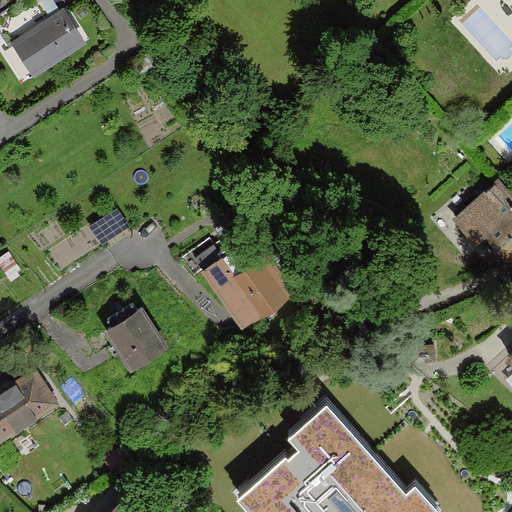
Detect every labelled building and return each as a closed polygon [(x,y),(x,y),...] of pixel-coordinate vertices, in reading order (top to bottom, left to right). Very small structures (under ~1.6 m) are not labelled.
[(42,0),(20,0),(0,13),(0,30),(10,47),(18,41),(37,70),(82,40),(63,11),(54,17),(42,0)] [(0,0),(0,13),(20,0),(0,0)] [(511,192),(501,179),(457,218),(477,240),(487,232),(511,260),(511,192)] [(223,255),(206,268),(224,294),(244,319),(255,313),(256,315),(291,289),(266,253),(236,273),(223,255)] [(362,289),(349,275),(340,284),(359,303),(362,289)] [(143,307),(109,328),(133,365),(167,344),(143,307)] [(36,369),(0,392),(0,438),(57,401),(36,369)] [(297,439),(237,493),(253,511),(440,511),(443,510),(416,479),(406,488),(326,398),(289,430),(297,439)]
